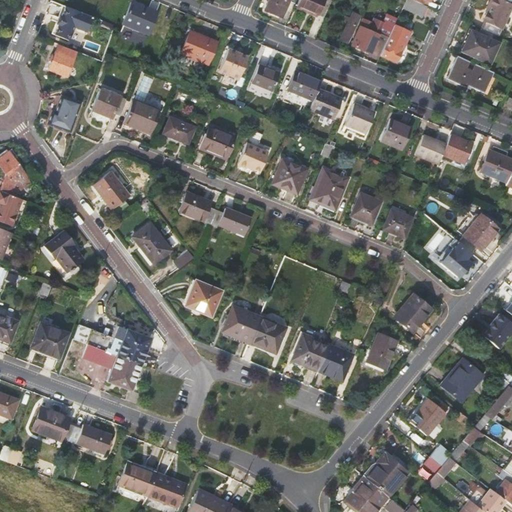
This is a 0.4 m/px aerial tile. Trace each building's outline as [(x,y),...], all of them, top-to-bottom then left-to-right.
[(289,1),(294,4),(295,0),(269,0),(265,11),(281,18),(289,1)] [(318,14),(323,0),(298,0),(297,4),(318,14)] [(424,19),(429,8),(427,7),(416,2),(411,0),(404,0),(401,9),(424,19)] [(501,0),(492,0),(482,22),(501,30),(511,5),(501,0)] [(147,34),(155,13),(130,3),(122,24),(147,34)] [(80,27),(82,20),(60,11),(51,36),(60,40),(67,22),(80,27)] [(379,32),(388,37),(396,19),(387,14),(379,32)] [(362,20),(359,27),(350,46),(369,53),(382,24),(373,20),(371,24),(362,20)] [(115,26),(101,21),(99,26),(113,32),(115,26)] [(338,39),(348,44),(356,26),(346,21),(338,39)] [(482,22),(480,29),(481,29),(493,35),(498,37),(501,30),(482,22)] [(493,35),(481,29),(478,36),(470,32),(461,52),(489,65),(498,45),(490,41),(493,35)] [(197,37),(189,33),(181,53),(207,64),(216,42),(198,34),(197,37)] [(388,37),(380,56),(396,62),(404,44),(388,37)] [(75,52),(58,45),(48,71),(66,78),(75,52)] [(239,79),(247,57),(228,49),(219,70),(239,79)] [(469,63),(456,57),(446,79),(466,89),(467,86),(483,93),(492,74),(476,66),(473,71),(466,68),(469,63)] [(273,91),(281,71),(260,62),(252,82),(273,91)] [(317,90),(320,81),(297,72),(289,90),(313,99),(317,90)] [(120,116),(126,100),(100,90),(91,111),(110,119),(113,114),(120,116)] [(313,99),(309,109),(334,119),(341,101),(317,90),(313,99)] [(69,133),(79,104),(61,96),(54,113),(51,112),(46,124),(69,133)] [(150,133),(159,110),(134,99),(124,122),(150,133)] [(365,134),(373,113),(353,105),(344,126),(365,134)] [(187,144),(194,128),(169,118),(162,134),(187,144)] [(400,151),(409,129),(390,121),(381,143),(400,151)] [(225,161),(234,139),(208,129),(200,151),(225,161)] [(471,145),(449,135),(445,146),(441,155),(463,164),(471,145)] [(414,157),(437,166),(441,155),(445,146),(422,137),(414,157)] [(331,145),(325,143),(320,155),(326,158),(331,145)] [(247,167),(250,169),(260,172),(267,153),(244,145),(236,166),(245,169),(247,167)] [(511,168),(511,161),(487,151),(478,172),(506,183),(511,168)] [(15,189),(28,180),(9,152),(0,158),(0,167),(8,178),(4,180),(3,184),(0,183),(0,191),(0,192),(12,196),(15,189)] [(286,188),(286,190),(297,194),(307,169),(282,159),(273,183),(286,188)] [(248,175),(250,169),(247,167),(245,169),(236,166),(234,169),(248,175)] [(321,202),(326,204),(335,207),(346,181),(321,171),(309,201),(320,205),(320,204),(321,202)] [(130,197),(111,173),(93,186),(112,211),(130,197)] [(0,223),(13,228),(23,201),(0,192),(0,191),(0,223)] [(370,226),(379,203),(359,195),(350,217),(370,226)] [(210,225),(214,214),(207,212),(208,208),(184,198),(179,213),(210,225)] [(382,231),(407,238),(414,213),(389,206),(382,231)] [(222,217),(214,214),(210,225),(217,228),(219,225),(244,236),(250,219),(225,209),(222,217)] [(458,243),(471,254),(477,248),(479,250),(496,229),(479,215),(457,242),(458,243)] [(170,253),(149,226),(132,238),(153,266),(170,253)] [(0,261),(2,262),(12,235),(0,230),(0,261)] [(66,273),(82,260),(68,242),(70,240),(63,231),(43,246),(50,256),(52,254),(66,273)] [(466,261),(471,254),(458,243),(439,264),(457,279),(470,264),(466,261)] [(176,265),(181,272),(195,261),(190,254),(176,265)] [(221,295),(193,282),(184,306),(198,312),(197,314),(211,320),(221,295)] [(352,285),(343,282),(339,290),(348,294),(352,285)] [(50,286),(42,283),(38,296),(45,298),(50,286)] [(79,308),(82,296),(58,289),(55,302),(79,308)] [(413,334),(432,311),(414,297),(395,319),(413,334)] [(223,334),(249,344),(259,319),(233,309),(223,334)] [(0,340),(8,343),(17,319),(0,312),(0,340)] [(490,330),(482,339),(496,351),(511,331),(511,328),(496,315),(487,327),(490,330)] [(259,319),(249,344),(275,355),(285,329),(259,319)] [(57,358),(67,334),(39,323),(30,348),(57,358)] [(114,340),(78,326),(73,339),(88,345),(141,365),(150,340),(118,327),(114,340)] [(479,336),(482,339),(490,330),(487,327),(479,336)] [(385,371),(397,343),(378,335),(367,363),(385,371)] [(292,362),(317,373),(328,347),(302,336),(292,362)] [(131,391),(141,365),(88,345),(83,358),(111,369),(106,381),(131,391)] [(328,347),(317,373),(327,377),(328,373),(343,380),(352,357),(328,347)] [(481,376),(461,360),(454,368),(456,370),(441,388),(459,403),(481,376)] [(509,386),(511,382),(511,378),(504,372),(499,378),(509,386)] [(328,373),(327,377),(342,383),(343,380),(328,373)] [(503,392),(508,387),(509,386),(499,378),(497,376),(492,382),(503,392)] [(492,421),(511,395),(511,389),(508,387),(503,392),(484,415),(492,421)] [(0,415),(12,420),(18,401),(0,394),(0,415)] [(426,437),(444,415),(427,401),(408,423),(426,437)] [(62,439),(68,442),(74,427),(67,425),(69,420),(40,409),(33,429),(48,435),(48,437),(60,442),(62,439)] [(74,427),(68,442),(104,456),(111,436),(83,425),(81,429),(74,427)] [(480,433),(474,428),(462,442),(468,446),(469,447),(480,433)] [(462,442),(449,458),(454,462),(468,446),(462,442)] [(0,460),(6,463),(12,449),(3,446),(0,453),(0,460)] [(6,463),(14,466),(19,452),(12,449),(6,463)] [(377,466),(365,480),(387,498),(406,475),(382,455),(375,464),(377,466)] [(511,456),(502,470),(506,473),(511,477),(511,456)] [(449,458),(440,468),(436,473),(442,478),(455,463),(454,462),(449,458)] [(440,468),(428,459),(422,465),(434,475),(436,473),(440,468)] [(120,485),(149,496),(158,473),(146,468),(145,470),(129,463),(120,485)] [(158,473),(149,496),(178,507),(186,486),(165,477),(166,476),(158,473)] [(436,473),(434,475),(425,486),(430,491),(442,478),(436,473)] [(511,491),(511,477),(506,473),(501,479),(504,482),(494,493),(504,501),(511,491)] [(387,498),(365,480),(354,492),(353,491),(343,502),(354,511),(375,511),(387,498)] [(189,509),(193,511),(226,511),(230,507),(232,504),(220,497),(220,498),(203,487),(189,509)] [(482,511),(496,511),(505,502),(504,501),(494,493),(490,490),(475,506),(482,511)] [(469,500),(458,511),(482,511),(475,506),(469,500)] [(385,509),(388,511),(403,511),(398,507),(391,501),(385,509)] [(398,507),(403,511),(408,506),(404,502),(398,507)]
